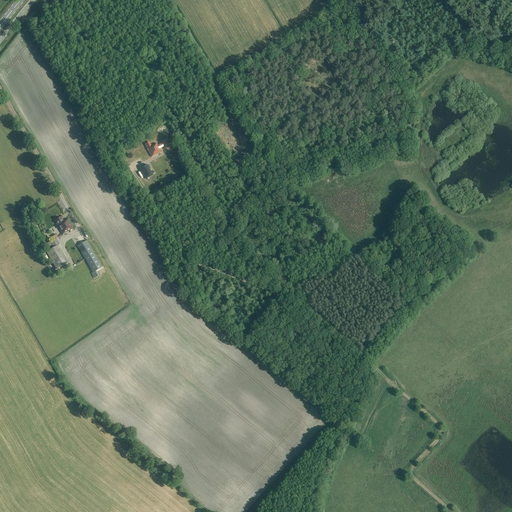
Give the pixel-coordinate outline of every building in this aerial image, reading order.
[(152,157),(161,152),(159,149),(163,147),(165,150),(170,147),(166,139),(160,141),(161,143),(157,146),(156,144),(151,147),(149,142),(145,144),(148,149),(147,149),(152,157)] [(153,175),(147,164),(139,169),(145,180),(153,175)] [(57,226),(62,235),(73,228),(68,219),(64,222),(61,217),(55,221),(58,226),(57,226)] [(93,272),(95,270),(101,267),(86,241),(78,246),(93,272)] [(46,250),(52,246),(50,242),(45,245),(43,246),(46,250)] [(68,263),(58,245),(46,252),(56,270),(68,263)]
